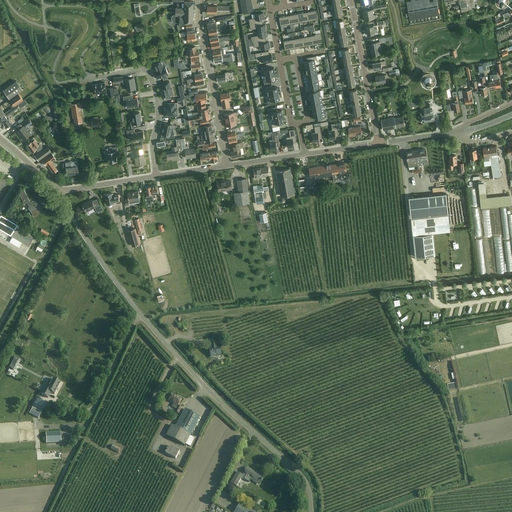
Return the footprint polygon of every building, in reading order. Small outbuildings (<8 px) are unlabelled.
[(410,20),(439,15),(436,0),(433,0),(434,2),(429,2),(428,0),(418,0),(414,1),(413,0),(411,0),(411,1),(407,2),(409,13),(406,13),(406,17),(409,17),(410,20)] [(473,0),(444,0),(444,2),(458,0),(459,0),(461,12),(475,10),(473,0)] [(170,8),(170,11),(173,11),(176,11),(177,11),(188,11),(193,11),(193,1),(191,1),(191,2),(177,3),(177,4),(177,6),(176,6),(176,9),(173,9),(170,8)] [(511,13),(511,7),(510,9),(511,11),(503,14),(504,17),(511,13)] [(309,21),(318,19),(317,10),(312,10),(312,11),(307,12),(309,21)] [(365,20),(374,19),(374,18),(377,18),(376,15),(373,15),(372,10),(364,11),(365,16),(364,16),(365,20)] [(173,16),(172,17),(172,19),(173,21),(174,22),(175,22),(181,22),(181,24),(183,24),(193,22),(193,11),(188,11),(177,11),(176,11),(176,15),(174,15),(173,16)] [(250,24),(262,22),(262,19),(264,18),(263,12),(254,14),(255,17),(252,18),(249,19),(250,24)] [(299,23),(309,21),(307,12),(302,13),(302,12),(298,13),(299,23)] [(290,24),(299,23),(298,13),(293,14),(288,15),(290,24)] [(288,15),(283,16),(279,17),(280,26),(290,24),(288,15)] [(257,32),(267,30),(266,24),(263,25),(262,22),(250,24),(250,25),(250,27),(251,29),(257,28),(258,31),(256,32),(257,32)] [(378,33),(377,29),(376,25),(366,27),(367,35),(378,33)] [(217,33),(222,32),(221,27),(208,29),(209,35),(217,33)] [(253,41),(266,39),(265,36),(268,36),(267,30),(257,32),(257,35),(251,36),(251,39),(252,42),(253,42),(253,41)] [(313,45),(318,44),(323,43),(321,33),(320,33),(316,34),(315,34),(315,35),(312,36),(313,45)] [(302,37),(304,47),(308,46),(313,45),(312,36),(302,37)] [(302,37),(293,39),(295,48),(300,47),(300,48),(304,47),(302,37)] [(253,42),(254,47),(259,46),(260,49),(270,47),(269,42),(266,42),(266,39),(253,41),(253,42)] [(283,41),(285,50),(290,49),(295,48),(293,39),(283,41)] [(222,41),(211,43),(212,48),(225,46),(224,40),(222,41)] [(378,48),(380,48),(378,42),(369,44),(370,52),(372,52),(372,56),(379,54),(378,48)] [(198,50),(196,50),(195,46),(189,48),(190,54),(188,55),(188,54),(184,55),(185,58),(199,56),(198,50)] [(269,54),(268,51),(255,53),(256,59),(262,58),(263,62),(272,61),(271,54),(269,54)] [(224,54),(213,56),(214,62),(222,61),(222,63),(232,62),(233,62),(231,53),(226,54),(224,54)] [(316,66),(315,59),(318,58),(318,55),(311,57),(311,60),(304,61),(306,68),(316,66)] [(201,67),(200,63),(195,64),(195,63),(200,62),(199,56),(185,58),(185,61),(191,60),(192,63),(190,63),(191,67),(191,69),(201,67)] [(381,64),(385,64),(385,61),(372,63),(374,70),(382,68),(381,64)] [(157,70),(154,71),(157,78),(163,76),(164,76),(168,74),(165,67),(163,68),(161,62),(154,65),(157,70)] [(265,75),(275,73),(274,67),(268,68),(268,65),(261,66),(261,70),(264,69),(265,75)] [(306,68),(307,75),(317,73),(316,66),(306,68)] [(228,75),(231,75),(230,71),(225,72),(225,74),(217,76),(218,82),(229,81),(228,75)] [(265,75),(266,78),(263,79),(264,84),(271,83),(271,80),(276,79),(275,73),(265,75)] [(307,75),(308,83),(319,81),(317,73),(307,75)] [(195,81),(203,80),(202,74),(194,75),(195,78),(187,79),(188,82),(192,82),(195,81)] [(433,80),(433,79),(433,78),(433,77),(433,76),(432,76),(431,75),(431,74),(430,74),(429,74),(428,74),(427,74),(426,74),(425,75),(424,76),(423,77),(423,78),(423,79),(423,80),(423,81),(424,81),(424,82),(425,83),(426,84),(427,84),(428,84),(429,84),(430,84),(431,83),(432,83),(432,82),(433,81),(433,80)] [(385,78),(386,78),(386,75),(375,77),(376,83),(385,81),(385,78)] [(122,76),(114,78),(115,83),(123,81),(123,84),(125,83),(127,90),(135,88),(135,87),(136,87),(136,84),(135,84),(134,77),(123,79),(122,76)] [(487,94),(485,80),(484,77),(480,77),(481,82),(476,83),(476,81),(472,82),(473,88),(477,87),(477,92),(479,91),(480,90),(481,95),(487,94)] [(9,99),(17,93),(22,89),(16,81),(3,90),(9,99)] [(169,81),(162,83),(163,86),(160,87),(161,91),(161,94),(162,94),(163,98),(170,96),(168,89),(171,88),(169,81)] [(308,83),(310,90),(320,88),(319,81),(308,83)] [(105,83),(92,85),(94,94),(107,91),(105,83)] [(278,93),(277,87),(272,88),(272,85),(265,86),(266,95),(269,95),(278,93)] [(473,102),(471,90),(463,91),(465,104),(473,102)] [(454,111),(460,110),(456,91),(453,92),(453,97),(454,97),(455,103),(449,104),(451,110),(454,110),(454,111)] [(228,100),(230,99),(229,92),(220,94),(223,108),(230,106),(228,100)] [(14,106),(23,100),(17,93),(9,99),(13,104),(11,106),(12,108),(15,106),(14,106)] [(196,95),(197,101),(197,104),(206,102),(205,99),(207,99),(206,93),(196,95)] [(130,95),(123,96),(124,104),(127,103),(128,108),(129,108),(131,108),(131,107),(138,106),(137,98),(131,99),(130,95)] [(180,98),(177,98),(178,102),(181,102),(182,105),(185,104),(184,97),(180,98)] [(169,106),(164,106),(165,115),(178,114),(177,102),(168,102),(169,106)] [(79,105),(79,104),(79,103),(71,104),(71,105),(73,118),(73,117),(74,124),(82,123),(80,108),(80,105),(79,105)] [(208,108),(206,108),(205,105),(197,106),(198,112),(193,113),(193,116),(209,113),(208,108)] [(273,118),(283,116),(282,110),(276,111),(276,107),(268,108),(269,115),(272,114),(273,118)] [(423,122),(434,120),(432,107),(429,108),(424,109),(425,115),(421,116),(423,122)] [(6,117),(10,113),(13,112),(11,109),(4,114),(0,117),(0,122),(1,124),(2,123),(6,127),(12,123),(9,118),(7,119),(6,117)] [(141,123),(140,112),(132,113),(133,120),(130,121),(131,128),(139,127),(138,123),(141,123)] [(235,112),(224,114),(226,126),(236,125),(235,119),(236,119),(235,112)] [(321,121),(328,120),(328,117),(325,117),(324,112),(314,114),(315,119),(321,118),(321,121)] [(34,115),(29,119),(34,124),(39,121),(34,115)] [(283,116),(273,118),(274,123),(272,124),(272,127),(279,125),(279,123),(284,122),(283,116)] [(396,128),(396,127),(405,125),(403,116),(394,118),(394,117),(381,120),(383,130),(396,128)] [(100,117),(91,119),(92,125),(102,124),(100,117)] [(357,126),(356,121),(361,120),(360,117),(353,118),(354,121),(355,127),(356,134),(362,133),(361,126),(357,126)] [(23,140),(32,133),(32,132),(28,126),(32,123),(28,118),(22,123),(24,125),(16,131),(23,140)] [(163,128),(163,130),(162,130),(163,130),(162,134),(164,134),(165,139),(175,138),(173,128),(172,128),(172,125),(164,123),(163,128)] [(338,136),(337,123),(331,124),(332,130),(328,131),(330,140),(336,139),(335,136),(338,136)] [(204,134),(213,133),(212,125),(204,126),(204,130),(202,131),(202,134),(204,134)] [(313,142),(319,141),(318,138),(322,138),(320,126),(320,125),(314,126),(315,133),(312,133),(313,142)] [(236,134),(235,131),(235,128),(228,129),(228,132),(227,132),(228,138),(236,136),(242,135),(244,135),(243,133),(240,133),(236,134)] [(127,134),(131,133),(132,141),(144,139),(143,131),(135,133),(134,129),(127,131),(127,134)] [(288,148),(294,147),(293,142),(296,142),(294,129),(289,130),(290,136),(286,137),(288,148)] [(270,141),(271,150),(277,149),(276,147),(280,146),(278,138),(280,138),(280,133),(279,130),(274,131),(274,134),(272,134),(273,141),(270,141)] [(201,135),(202,140),(205,139),(206,142),(214,141),(213,133),(204,134),(204,135),(201,135)] [(30,143),(27,145),(32,152),(36,149),(38,152),(42,148),(39,144),(38,144),(35,140),(33,138),(28,141),(30,143)] [(189,149),(189,146),(186,146),(184,138),(180,139),(182,150),(185,150),(186,158),(191,158),(190,156),(196,155),(195,148),(189,149)] [(182,150),(180,139),(176,140),(177,147),(172,147),(173,151),(166,152),(167,159),(175,158),(175,160),(179,159),(178,153),(182,152),(182,150)] [(240,148),(243,148),(242,142),(233,144),(234,151),(231,152),(232,157),(242,155),(241,151),(240,148)] [(118,146),(107,148),(107,149),(105,150),(104,151),(104,154),(106,155),(108,155),(109,162),(117,161),(116,155),(119,155),(118,146)] [(496,146),(483,148),(484,161),(489,160),(489,157),(490,157),(490,156),(489,155),(497,154),(496,146)] [(38,161),(51,152),(47,147),(34,156),(38,161)] [(143,160),(142,155),(144,155),(144,154),(143,154),(143,152),(143,151),(143,149),(143,148),(135,149),(136,156),(134,156),(135,160),(131,160),(130,157),(126,157),(127,164),(135,163),(136,166),(138,165),(138,167),(139,168),(142,168),(143,167),(143,165),(145,164),(144,160),(143,160)] [(416,151),(419,172),(422,172),(422,168),(420,168),(420,165),(421,165),(421,162),(427,161),(427,157),(426,149),(416,151)] [(473,158),(477,158),(476,149),(475,149),(474,149),(473,149),(472,150),(469,150),(471,164),(474,163),(473,158)] [(413,173),(419,172),(416,151),(406,152),(408,167),(417,165),(418,168),(412,169),(413,173)] [(204,160),(211,159),(210,155),(212,155),(211,152),(200,153),(202,160),(204,160)] [(57,170),(51,161),(55,158),(51,153),(42,160),(45,165),(47,164),(53,173),(57,170)] [(456,155),(449,156),(450,160),(448,160),(449,169),(453,169),(453,164),(457,164),(456,155)] [(501,176),(498,161),(498,156),(495,156),(495,155),(490,156),(490,157),(493,178),(501,176)] [(66,174),(75,173),(78,173),(77,166),(76,161),(73,162),(72,161),(70,161),(69,161),(68,162),(65,163),(66,168),(65,168),(66,174)] [(344,177),(343,172),(347,171),(345,162),(309,168),(310,177),(340,172),(341,178),(344,177)] [(269,175),(268,167),(264,167),(264,168),(254,169),(255,176),(261,175),(261,176),(269,175)] [(295,194),(292,178),(290,168),(276,171),(278,180),(280,180),(283,196),(295,194)] [(235,204),(249,202),(246,178),(237,180),(239,192),(234,192),(235,204)] [(224,181),(223,180),(217,181),(218,190),(232,188),(231,180),(224,181)] [(24,186),(29,198),(34,196),(29,184),(24,186)] [(257,185),(253,186),(254,189),(255,193),(256,204),(264,203),(262,192),(264,192),(264,191),(268,190),(268,186),(263,187),(258,188),(257,185)] [(153,196),(153,194),(151,186),(145,187),(147,197),(151,196),(151,197),(151,200),(150,201),(151,208),(151,210),(155,210),(153,196)] [(34,216),(41,211),(36,204),(37,203),(34,199),(32,200),(31,198),(29,199),(24,188),(18,191),(24,203),(26,202),(29,206),(28,207),(34,216)] [(128,198),(125,199),(126,204),(126,207),(130,206),(129,204),(129,201),(131,200),(132,203),(140,202),(138,191),(127,193),(128,198)] [(113,193),(105,194),(106,204),(114,203),(114,201),(119,201),(119,194),(113,195),(113,193)] [(446,193),(409,197),(411,218),(448,214),(446,193)] [(486,198),(480,198),(481,208),(496,206),(511,205),(509,195),(495,196),(486,198)] [(101,205),(98,207),(95,199),(92,201),(92,200),(82,204),(86,212),(88,210),(89,212),(95,209),(96,208),(97,212),(103,210),(101,205)] [(448,214),(411,218),(413,234),(433,232),(450,230),(448,214)] [(15,223),(14,225),(0,217),(0,224),(1,225),(3,226),(1,230),(28,246),(34,237),(18,228),(20,225),(15,223)] [(135,228),(128,230),(132,245),(140,243),(135,228)] [(433,232),(413,234),(415,259),(435,257),(433,232)] [(209,349),(210,358),(217,357),(217,356),(222,355),(221,347),(217,348),(216,342),(210,343),(211,349),(209,349)] [(19,359),(15,357),(9,368),(13,370),(19,359)] [(60,383),(53,379),(49,386),(47,384),(41,395),(47,398),(50,393),(54,394),(60,383)] [(178,406),(182,399),(172,394),(169,401),(174,404),(172,407),(177,409),(176,412),(178,414),(182,408),(179,406),(178,406)] [(37,403),(34,409),(43,413),(46,407),(37,403)] [(30,413),(39,418),(41,413),(32,408),(30,413)] [(190,436),(200,417),(185,410),(176,427),(172,425),(169,431),(166,436),(185,446),(188,441),(190,436)] [(46,444),(61,443),(60,433),(45,434),(46,444)] [(116,441),(114,445),(122,449),(124,446),(116,441)] [(118,453),(120,449),(112,445),(110,449),(114,451),(113,453),(117,456),(118,453)] [(264,478),(258,474),(247,468),(243,476),(237,472),(231,483),(236,486),(242,478),(249,482),(251,479),(260,484),(261,482),(262,482),(263,480),(262,480),(263,478),(264,478)] [(255,505),(263,509),(266,504),(258,500),(255,505)] [(241,503),(235,511),(255,511),(254,511),(241,503)]
